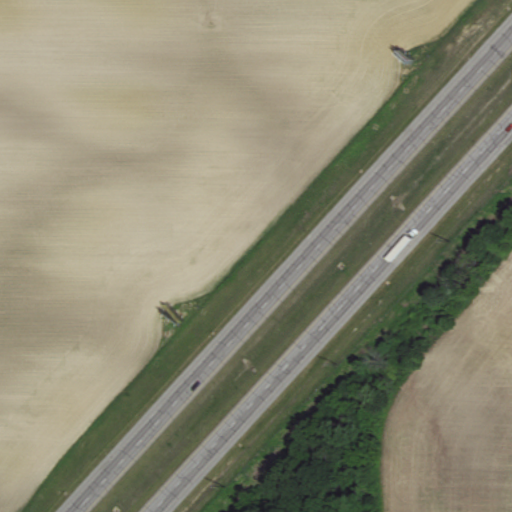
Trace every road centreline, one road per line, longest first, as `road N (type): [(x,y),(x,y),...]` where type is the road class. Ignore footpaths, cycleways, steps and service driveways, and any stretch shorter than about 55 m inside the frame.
road 1 (primary): [(511,33),(74,511)]
road 2 (primary): [(153,511),(511,118)]
